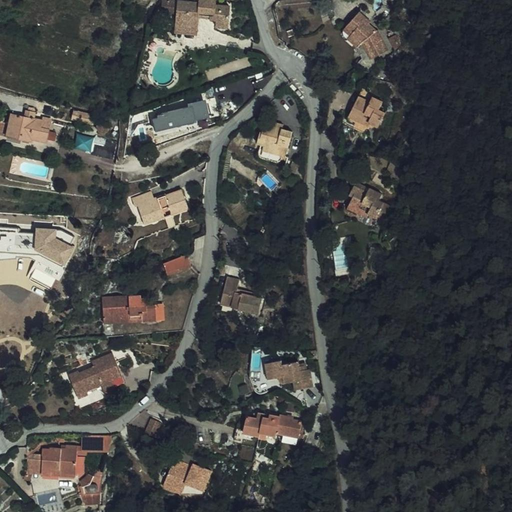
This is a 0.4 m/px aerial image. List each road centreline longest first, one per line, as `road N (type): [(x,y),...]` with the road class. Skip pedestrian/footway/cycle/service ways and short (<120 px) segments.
road 1 (residential): [(292,65),(217,143),(210,264),(181,355),(162,385),(121,420),(34,427),(0,448)]
road 2 (residential): [(349,511),(312,262),(316,120),(311,90),(292,65)]
